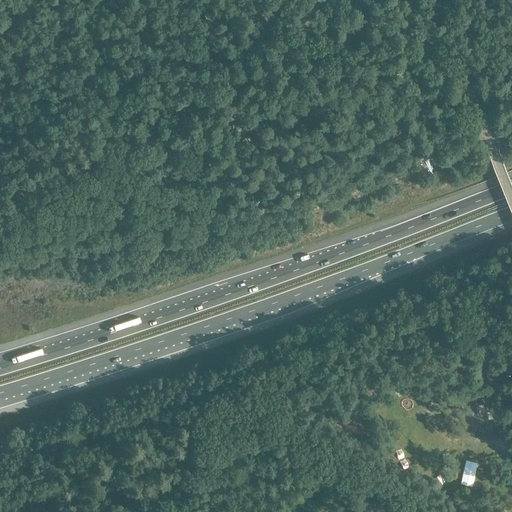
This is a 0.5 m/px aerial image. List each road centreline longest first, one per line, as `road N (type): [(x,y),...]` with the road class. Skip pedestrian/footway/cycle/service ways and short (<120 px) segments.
road 1 (motorway): [(511,187),(290,272),(0,368)]
road 2 (motorway): [(0,392),(511,213)]
road 3 (unclassified): [(511,195),(466,89),(426,44),(383,26),(289,25),(227,0)]
